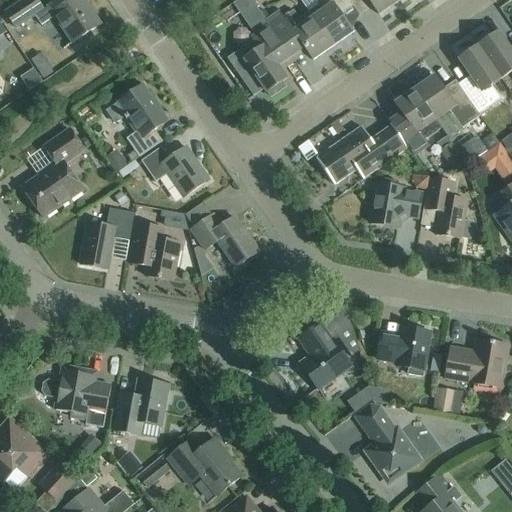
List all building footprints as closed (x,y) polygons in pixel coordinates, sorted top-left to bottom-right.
[(101,25),(83,0),(59,0),(43,11),(35,0),(25,0),(6,13),(16,29),(35,16),(41,26),(55,17),(72,44),(101,25)] [(341,18),(355,9),(348,0),(313,0),(318,7),(309,13),(333,48),(353,34),(341,18)] [(348,0),(355,9),(367,0),(379,16),(399,2),(397,0),(348,0)] [(299,20),(293,12),(284,18),(279,12),(266,21),(268,25),(289,54),(302,45),(313,62),(333,48),(309,13),(299,20)] [(253,43),(229,60),(254,95),(263,89),(267,94),(268,93),(271,97),(285,88),(282,83),(287,80),(276,64),(289,54),(268,25),(249,38),(253,43)] [(479,47),(501,80),(511,73),(511,74),(511,47),(509,49),(498,33),(479,47)] [(479,116),(501,100),(492,87),(501,80),(479,47),(459,61),(470,77),(458,85),(479,116)] [(479,116),(458,85),(455,81),(443,90),(435,78),(415,91),(436,121),(450,112),(462,130),(480,117),(479,116)] [(132,164),(135,162),(139,159),(162,143),(154,131),(168,122),(143,87),(107,112),(115,124),(125,118),(136,133),(126,140),(135,152),(127,156),(132,164)] [(414,158),(428,147),(425,142),(441,130),(436,121),(415,91),(395,105),(404,117),(391,126),(408,150),(414,158)] [(408,150),(391,126),(391,125),(390,126),(391,128),(371,142),(362,128),(316,160),(334,186),(357,171),(363,181),(408,150)] [(43,219),(83,192),(64,165),(84,151),(69,130),(44,148),(55,164),(46,170),(47,171),(22,189),(43,219)] [(487,151),(479,139),(459,153),(468,165),(487,151)] [(170,160),(161,148),(141,162),(156,183),(167,175),(184,199),(209,182),(186,149),(170,160)] [(448,160),(455,169),(464,162),(458,153),(448,160)] [(135,162),(132,164),(120,173),(122,176),(138,166),(135,162)] [(414,190),(427,192),(429,179),(423,169),(412,176),(414,190)] [(427,192),(423,211),(439,213),(435,236),(460,240),(461,239),(468,240),(471,238),(473,226),(471,223),(463,222),(467,202),(442,198),(445,182),(429,179),(427,192)] [(381,186),(378,185),(371,225),(397,229),(399,217),(418,221),(422,194),(403,191),(404,190),(398,189),(397,185),(385,182),(381,186)] [(511,243),(511,186),(497,197),(505,209),(494,217),(511,243)] [(122,192),(113,198),(120,207),(128,202),(122,192)] [(129,242),(134,215),(110,210),(106,228),(88,225),(80,266),(108,271),(114,239),(129,242)] [(221,228),(213,216),(191,232),(205,251),(217,243),(235,269),(258,253),(235,219),(221,228)] [(173,283),(180,245),(162,242),(164,231),(137,226),(130,260),(148,263),(145,278),(173,283)] [(333,342),(321,325),(298,340),(310,358),(300,365),(318,391),(351,368),(333,342)] [(382,335),(377,361),(397,364),(397,367),(408,369),(407,374),(423,377),(424,372),(430,334),(403,330),(401,338),(382,335)] [(366,360),(369,336),(357,335),(354,359),(366,360)] [(501,389),(508,347),(477,342),(474,354),(451,350),(446,380),(469,384),(501,389)] [(111,386),(88,382),(90,373),(63,368),(60,383),(48,381),(43,385),(41,392),(45,398),(57,400),(55,411),(71,414),(70,418),(87,421),(86,426),(103,429),(111,386)] [(134,407),(118,404),(113,432),(141,437),(143,424),(161,427),(168,387),(138,382),(134,407)] [(368,388),(372,403),(386,406),(382,390),(368,388)] [(212,416),(218,411),(205,395),(198,400),(212,416)] [(396,432),(379,409),(370,407),(355,418),(375,446),(366,453),(388,484),(419,462),(397,431),(396,432)] [(28,477),(48,455),(9,420),(0,430),(0,481),(3,484),(17,467),(28,477)] [(191,441),(167,460),(190,488),(201,478),(217,497),(242,477),(226,457),(228,455),(215,440),(200,452),(191,441)] [(83,466),(93,455),(82,446),(72,456),(83,466)] [(140,476),(138,478),(147,490),(171,471),(162,460),(145,473),(140,476)] [(60,462),(38,486),(57,503),(79,479),(60,462)] [(493,473),(504,486),(511,479),(511,469),(506,462),(493,473)] [(458,511),(446,496),(451,492),(439,476),(417,494),(429,508),(423,511),(458,511)] [(125,511),(133,506),(123,493),(104,508),(89,490),(62,511),(125,511)] [(268,511),(257,511),(258,511),(247,498),(229,511),(273,511),(272,510),(268,511)]
